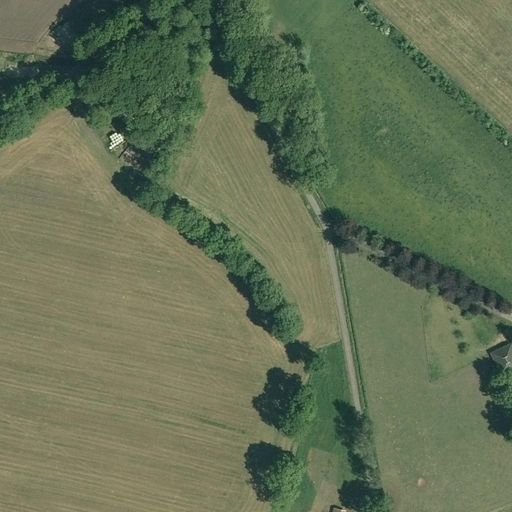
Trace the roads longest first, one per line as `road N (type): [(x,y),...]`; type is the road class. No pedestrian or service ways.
road 1 (unclassified): [(373,511),(326,228)]
road 2 (unclassified): [(326,228),(209,0)]
road 3 (unclassified): [(0,120),(188,0)]
road 4 (unclassified): [(326,228),(511,317)]
